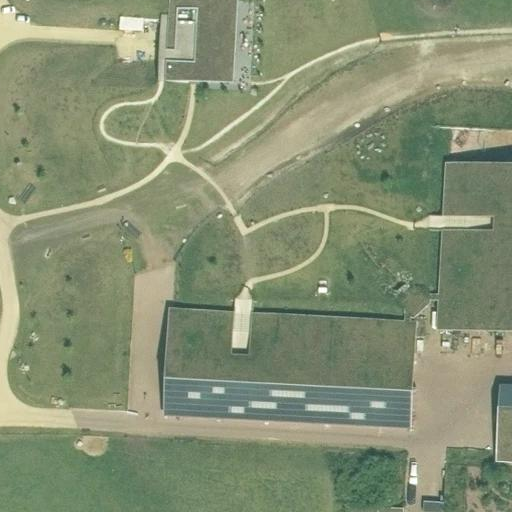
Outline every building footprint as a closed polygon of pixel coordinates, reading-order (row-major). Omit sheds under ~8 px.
[(229,80),(232,7),(198,6),(198,5),(194,5),(167,4),(166,16),(163,77),(186,78),(186,77),(188,77),(229,80)] [(118,29),(142,31),(143,20),(119,17),(118,29)] [(449,132),(449,142),(480,143),(480,133),(449,132)] [(511,173),(451,170),(448,226),(444,303),(442,331),(511,334),(511,173)] [(413,321),(430,306),(426,302),(415,289),(398,304),(411,319),(413,321)] [(408,429),(413,329),(410,329),(245,320),(173,316),(168,416),(196,418),(408,429)] [(473,458),(511,459),(511,404),(476,403),(473,458)]
